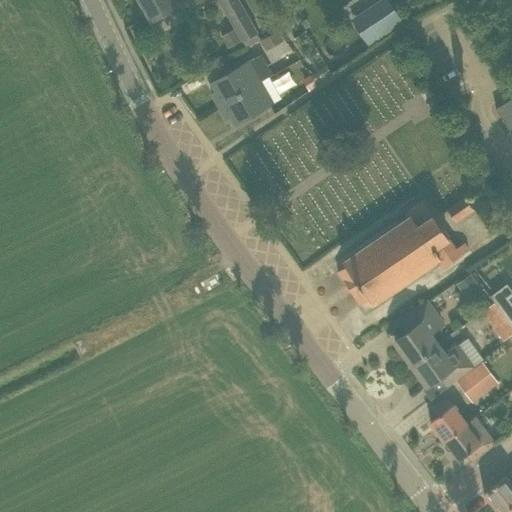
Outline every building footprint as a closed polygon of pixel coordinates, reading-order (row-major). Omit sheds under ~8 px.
[(140,0),(152,19),(177,4),(174,0),(140,0)] [(220,0),(243,39),(257,31),(239,0),(220,0)] [(389,0),(380,0),(369,7),(377,19),(359,30),(369,45),(404,23),(389,0)] [(211,92),(219,105),(261,81),(249,59),(211,81),(215,89),(211,92)] [(261,81),(219,105),(227,118),(231,116),(236,124),(273,102),(261,81)] [(511,97),(497,107),(511,132),(511,97)] [(465,196),(462,198),(448,208),(456,220),(473,208),(465,196)] [(346,265),(338,271),(347,284),(356,278),(360,284),(351,290),(361,304),(369,298),(372,302),(438,258),(444,266),(469,249),(464,242),(456,248),(448,237),(449,236),(434,213),(433,214),(422,198),(406,210),(406,211),(407,210),(411,215),(343,260),(346,265)] [(472,275),(459,284),(472,302),(485,293),(472,275)] [(489,295),(497,306),(511,326),(511,302),(509,298),(511,295),(511,290),(507,283),(489,295)] [(427,302),(400,319),(408,330),(395,339),(411,361),(437,342),(429,331),(442,322),(427,302)] [(437,342),(411,361),(427,384),(440,375),(448,385),(473,365),(458,344),(445,353),(437,342)] [(472,402),(498,383),(482,361),(456,380),(472,402)] [(430,420),(446,441),(466,423),(447,397),(432,408),(438,414),(430,420)] [(472,460),(494,442),(475,417),(466,423),(446,441),(444,442),(444,445),(447,450),(450,451),(452,449),(459,458),(467,453),(472,460)] [(511,469),(484,491),(499,511),(500,511),(511,503),(511,469)] [(511,511),(511,503),(500,511),(511,511)]
